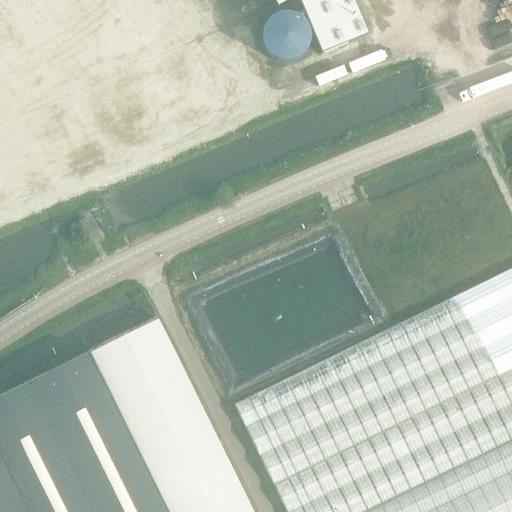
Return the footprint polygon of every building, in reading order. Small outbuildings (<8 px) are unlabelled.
[(353,0),(297,0),(321,55),(369,35),(353,0)] [(95,233),(88,218),(78,223),(85,238),(90,235),(95,233)] [(511,511),(511,272),(235,407),(285,511),(511,511)] [(156,322),(89,355),(90,358),(89,358),(163,511),(252,511),(159,320),(156,322)] [(163,511),(89,358),(0,401),(0,511),(163,511)]
